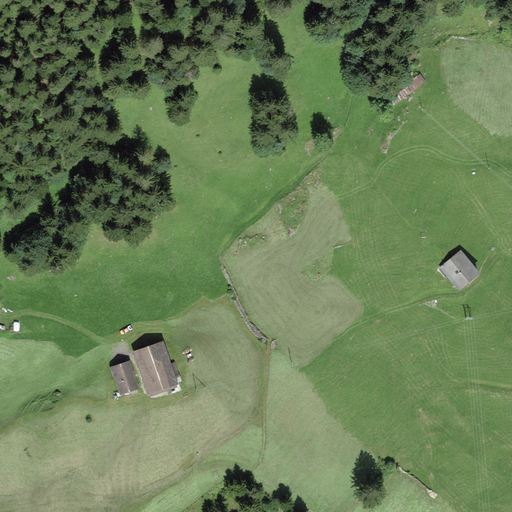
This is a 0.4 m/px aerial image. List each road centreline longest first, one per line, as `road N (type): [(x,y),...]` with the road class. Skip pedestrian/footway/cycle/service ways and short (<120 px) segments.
road 1 (track): [(191,468),(254,412),(257,366),(223,331),(164,335)]
road 2 (track): [(511,253),(452,167),(413,142),(411,128),(433,95)]
road 3 (track): [(191,468),(246,467),(306,511)]
road 4 (track): [(511,252),(493,258),(462,291),(409,305)]
